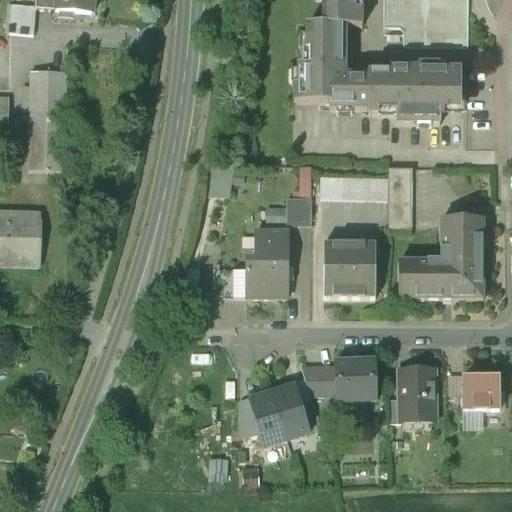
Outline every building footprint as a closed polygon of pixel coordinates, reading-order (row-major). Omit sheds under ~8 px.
[(57,13),(58,0),(47,0),(49,12),(57,13)] [(94,0),(58,0),(57,13),(93,15),(94,0)] [(323,0),(323,27),(346,27),(362,27),(362,0),(323,0)] [(382,0),(383,28),(399,28),(403,34),(403,49),(467,49),(467,0),(382,0)] [(38,6),(13,4),(11,34),(36,36),(38,6)] [(295,87),(295,102),(332,103),(332,111),(370,111),(370,76),(345,76),(346,27),(323,27),(308,26),(307,50),(305,50),(305,67),(299,67),(299,87),(295,87)] [(370,76),(370,111),(370,116),(398,116),(398,124),(441,124),(441,110),(461,110),(461,70),(438,70),(438,65),(420,65),(420,70),(391,70),(391,74),(370,74),(370,76)] [(67,74),(31,73),(28,173),(64,174),(67,74)] [(9,100),(0,99),(0,133),(8,133),(9,100)] [(387,171),(386,232),(411,232),(412,171),(387,171)] [(278,222),(278,209),(265,209),(265,222),(278,222)] [(40,215),(0,214),(0,268),(39,270),(40,215)] [(483,224),(441,224),(441,264),(399,264),(399,301),(483,301),(483,224)] [(254,272),(247,272),(247,300),(286,300),(286,234),(254,233),(254,272)] [(374,302),(374,246),(322,246),(321,301),(374,302)] [(375,366),(335,368),(335,374),(336,398),(336,404),(376,402),(375,366)] [(335,374),(303,372),(310,396),(336,398),(335,374)] [(433,372),(399,372),(399,402),(400,421),(401,421),(434,421),(433,372)] [(291,385),(292,389),(294,388),(299,407),(311,403),(304,381),(291,385)] [(482,424),(482,414),(500,413),(498,382),(463,383),(463,414),(467,414),(467,425),(482,424)] [(292,389),(272,395),(286,443),(308,437),(299,407),(294,388),(292,389)] [(272,395),(249,402),(260,436),(264,450),(286,443),(272,395)] [(249,402),(238,406),(238,443),(260,436),(249,402)] [(401,427),(401,421),(400,421),(399,402),(389,402),(389,427),(401,427)] [(330,437),(324,440),(329,450),(334,448),(330,437)] [(447,440),(448,458),(458,458),(457,439),(447,440)]
